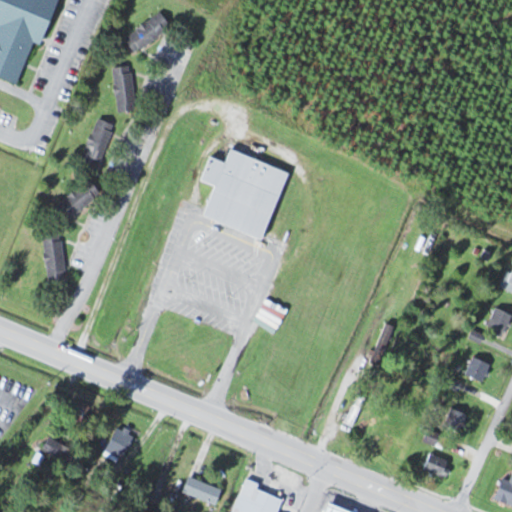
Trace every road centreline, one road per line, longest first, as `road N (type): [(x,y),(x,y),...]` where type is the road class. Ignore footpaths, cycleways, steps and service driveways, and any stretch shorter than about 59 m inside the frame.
road 1 (residential): [(51,351),(183,48)]
road 2 (secondary): [(222,422),(0,329)]
road 3 (residential): [(306,458),(402,242)]
road 4 (residential): [(459,511),(511,391)]
road 5 (secondary): [(436,511),(324,465)]
